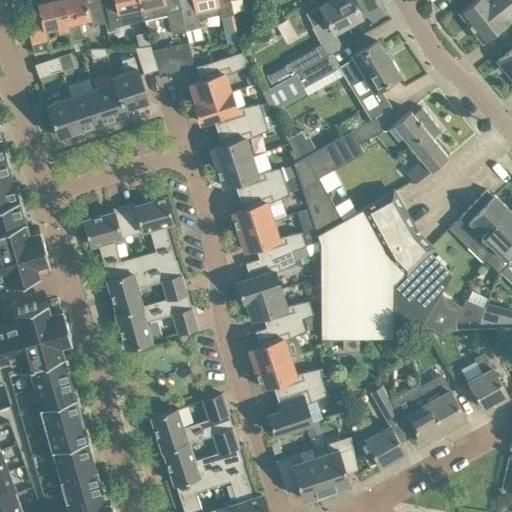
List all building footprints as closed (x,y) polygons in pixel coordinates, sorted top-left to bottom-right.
[(68,28),(61,0),(45,0),(37,2),(40,13),(26,17),(31,40),(35,53),(49,49),(45,37),(46,36),(45,28),(56,25),(57,30),(68,28)] [(104,22),(104,20),(100,1),(88,4),(87,0),(61,0),(68,28),(69,33),(72,44),(83,41),(78,20),(89,17),(91,24),(104,22)] [(114,0),(117,11),(140,5),(139,0),(114,0)] [(188,41),(178,0),(139,0),(140,5),(143,17),(144,19),(155,17),(152,3),(163,0),(170,32),(178,30),(181,43),(188,41)] [(220,10),(217,0),(178,0),(188,41),(202,38),(196,15),(220,10)] [(221,16),(233,14),(229,0),(217,0),(220,10),(221,16)] [(334,31),(345,25),(362,16),(353,0),(335,0),(334,0),(328,0),(306,12),(313,25),(318,22),(325,35),(333,30),(334,31)] [(511,0),(472,0),(459,11),(483,41),(510,20),(509,18),(511,15),(511,0)] [(354,56),(338,65),(339,66),(346,77),(361,67),(374,89),(381,85),(398,74),(377,40),(360,50),(354,54),(354,56)] [(290,61),(266,74),(272,85),(328,54),(321,43),(289,60),(290,61)] [(135,46),(144,72),(157,68),(150,45),(135,46)] [(511,46),(497,59),(511,77),(511,46)] [(89,47),(92,59),(107,54),(105,47),(89,47)] [(188,50),(176,53),(179,65),(191,62),(188,50)] [(201,79),(190,83),(196,101),(194,102),(231,90),(225,74),(249,63),(242,50),(196,65),(201,79)] [(70,52),(52,57),(57,71),(74,65),(70,52)] [(264,90),(262,92),(273,111),(307,92),(303,86),(335,67),(328,54),(272,85),(264,90)] [(52,57),(35,63),(39,76),(57,71),(52,57)] [(137,67),(113,75),(115,80),(116,80),(125,107),(148,99),(137,67)] [(115,80),(93,88),(104,120),(127,113),(125,107),(116,80),(115,80)] [(93,88),(71,95),(82,128),(104,120),(93,88)] [(231,90),(194,102),(200,121),(213,117),(218,130),(264,115),(259,102),(236,107),(231,90)] [(52,126),(55,125),(58,135),(82,128),(71,95),(48,103),(51,113),(48,114),(52,126)] [(406,171),(408,173),(415,182),(448,155),(433,136),(441,129),(422,106),(414,113),(411,109),(393,124),(422,159),(406,171)] [(222,143),(211,147),(217,166),(252,155),(246,138),(268,128),(264,115),(218,130),(222,143)] [(294,161),(293,161),(294,162),(298,175),(302,186),(317,233),(318,232),(343,218),(319,177),(364,151),(359,143),(383,129),(375,115),(350,129),(313,150),(294,161)] [(301,129),(287,137),(292,147),(293,161),(294,161),(313,150),(305,136),(301,129)] [(252,155),(217,166),(223,185),(235,181),(239,194),(298,175),(294,162),(281,166),(257,171),(252,155)] [(6,156),(0,157),(0,180),(12,177),(6,156)] [(243,207),(232,211),(238,230),(273,219),(267,202),(289,193),(289,191),(302,186),(298,175),(239,194),(243,207)] [(17,197),(12,177),(0,180),(0,202),(19,197),(17,197)] [(493,195),(486,188),(449,227),(463,241),(468,246),(507,206),(494,193),(493,195)] [(318,232),(317,233),(320,241),(321,337),(346,337),(358,336),(393,336),(393,323),(394,281),(430,246),(418,234),(421,232),(417,224),(414,226),(394,190),(390,192),(372,202),(343,218),(318,232)] [(175,258),(165,223),(173,221),(166,195),(135,204),(139,220),(129,223),(131,233),(149,228),(155,249),(138,254),(142,269),(177,259),(176,258),(175,258)] [(24,217),(19,197),(0,202),(0,222),(0,224),(24,217)] [(497,248),(509,236),(505,232),(511,225),(511,210),(507,206),(468,246),(483,261),(485,258),(496,247),(497,248)] [(118,226),(114,210),(83,219),(90,244),(98,242),(108,278),(107,278),(107,279),(142,269),(138,254),(120,259),(114,237),(131,233),(129,223),(118,226)] [(0,282),(5,281),(5,282),(10,281),(28,276),(40,272),(50,268),(48,260),(49,260),(47,252),(41,231),(41,232),(39,225),(29,228),(26,217),(24,217),(0,224),(0,222),(0,282)] [(273,219),(238,230),(244,249),(256,245),(260,258),(260,259),(292,248),(293,249),(306,245),(302,230),(278,236),(273,219)] [(497,270),(511,254),(511,225),(505,232),(509,236),(497,248),(496,247),(485,258),(497,270)] [(394,281),(393,323),(418,329),(419,328),(422,323),(438,297),(440,293),(452,273),(442,263),(428,249),(431,247),(430,246),(394,281)] [(239,284),(235,285),(239,298),(243,297),(244,300),(280,287),(275,271),(297,261),(293,249),(292,248),(260,259),(260,258),(246,262),(251,276),(237,281),(239,284)] [(511,254),(497,270),(498,271),(499,271),(508,279),(511,282),(511,254)] [(186,292),(183,281),(181,274),(177,259),(142,269),(107,279),(116,311),(115,312),(116,313),(142,305),(142,304),(137,287),(162,280),(167,297),(186,292)] [(316,277),(303,281),(307,294),(320,290),(316,277)] [(280,287),(244,300),(246,300),(252,318),(263,314),(267,326),(267,327),(302,316),(302,317),(303,317),(314,313),(309,299),(286,304),(280,287)] [(178,332),(197,326),(192,308),(187,291),(186,292),(167,297),(142,304),(142,305),(116,313),(125,347),(151,340),(145,321),(173,313),(178,332)] [(0,511),(114,511),(113,507),(109,496),(104,497),(101,487),(102,487),(96,465),(95,466),(87,437),(88,437),(76,393),(74,394),(63,354),(64,353),(61,342),(71,339),(70,333),(64,313),(62,304),(61,305),(58,296),(47,299),(47,298),(36,302),(35,301),(17,306),(17,307),(13,308),(13,309),(2,312),(5,321),(0,321),(0,511)] [(483,308),(484,305),(465,297),(462,305),(461,304),(455,318),(456,321),(479,319),(483,308)] [(479,319),(478,322),(511,321),(511,310),(485,304),(484,305),(483,308),(479,319)] [(314,313),(303,317),(308,329),(319,325),(318,312),(314,313)] [(260,344),(249,348),(255,367),(290,355),(302,351),(295,334),(306,329),(302,317),(302,316),(267,327),(267,326),(256,330),(260,344)] [(511,327),(496,327),(496,355),(511,354),(511,327)] [(508,394),(498,377),(492,366),(484,352),(475,357),(483,371),(468,380),(474,391),(484,408),(508,394)] [(290,355),(255,367),(261,386),(273,382),(277,395),(323,380),(322,379),(321,374),(321,366),(295,372),(290,355)] [(281,409),(268,413),(275,433),(311,421),(305,403),(327,394),(327,391),(340,387),(336,374),(322,379),(323,380),(277,395),(279,402),(281,409)] [(466,418),(457,400),(450,388),(442,374),(433,378),(441,393),(428,400),(445,430),(466,418)] [(428,400),(428,401),(418,382),(390,397),(401,416),(407,412),(413,424),(423,442),(445,430),(428,400)] [(370,391),(385,418),(396,411),(381,385),(370,391)] [(176,407),(151,415),(160,444),(162,449),(188,441),(213,433),(232,427),(233,427),(228,412),(228,411),(225,404),(222,393),(222,392),(208,396),(204,398),(203,398),(207,409),(209,417),(182,426),(176,407)] [(376,431),(368,416),(357,422),(365,437),(357,441),(356,440),(355,441),(369,466),(370,465),(370,464),(378,460),(381,465),(405,451),(396,434),(389,423),(376,431)] [(188,441),(162,449),(162,450),(163,450),(170,471),(172,477),(174,482),(208,471),(242,459),(238,446),(238,444),(235,438),(232,427),(213,433),(217,444),(219,450),(194,459),(188,441)] [(328,450),(315,455),(327,491),(350,483),(348,477),(339,450),(353,446),(350,434),(326,442),(328,450)] [(299,451),(276,459),(286,490),(299,486),(303,498),(304,498),(313,495),(315,499),(326,495),(325,491),(327,491),(315,455),(301,459),(299,451)] [(242,459),(208,471),(213,485),(230,479),(237,501),(230,503),(220,507),(221,511),(266,511),(261,493),(253,496),(242,461),(243,460),(242,459)] [(208,471),(174,482),(174,483),(175,483),(184,511),(221,511),(220,507),(210,510),(203,511),(202,511),(196,491),(213,485),(208,471)]
